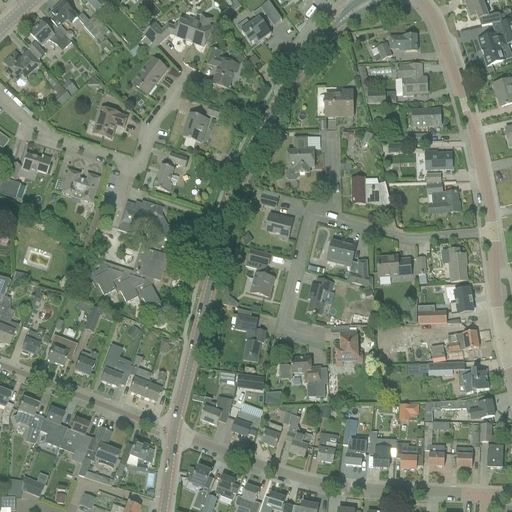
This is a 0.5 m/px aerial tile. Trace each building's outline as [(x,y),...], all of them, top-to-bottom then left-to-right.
[(88,5),(97,14),(107,5),(102,0),(77,0),(80,3),(85,8),(88,5)] [(464,0),(471,18),(477,15),(479,21),(482,27),(491,25),(501,23),(503,23),(499,15),(495,15),(489,17),(489,16),(482,0),(464,0)] [(241,32),(251,46),(257,42),(259,44),(258,44),(259,45),(272,35),(267,29),(272,26),(274,28),(282,22),(269,3),(253,15),(257,21),(241,32)] [(54,26),(59,31),(59,30),(68,22),(71,26),(78,19),(73,13),(64,4),(52,14),(56,18),(51,22),(55,26),(54,26)] [(90,22),(104,37),(109,32),(105,29),(106,28),(95,17),(90,22)] [(156,25),(144,36),(147,38),(153,45),(157,49),(171,36),(195,45),(196,42),(205,46),(206,44),(212,46),(218,30),(212,28),(209,27),(212,20),(203,17),(200,23),(190,20),(188,25),(181,22),(178,29),(169,26),(162,32),(156,25)] [(488,38),(479,41),(484,57),(488,67),(498,64),(505,62),(500,48),(511,43),(511,21),(503,23),(501,23),(504,33),(496,35),(488,38)] [(84,27),(84,28),(94,39),(96,38),(101,43),(105,39),(104,37),(89,22),(84,27)] [(42,23),(30,34),(37,42),(43,48),(50,42),(57,47),(61,44),(66,50),(72,44),(59,30),(59,31),(54,26),(56,28),(51,33),(42,23)] [(405,38),(390,39),(391,51),(399,50),(405,50),(405,52),(405,54),(408,54),(418,53),(418,52),(419,52),(418,46),(417,45),(417,37),(405,37),(405,38)] [(146,38),(142,43),(148,49),(153,45),(146,38)] [(30,52),(38,62),(46,55),(36,44),(28,51),(30,52)] [(371,51),(376,62),(382,60),(383,62),(392,58),(390,54),(386,45),(371,51)] [(213,86),(228,90),(234,73),(237,74),(239,66),(221,60),(221,61),(218,60),(220,52),(213,50),(208,65),(218,69),(213,86)] [(15,54),(4,64),(10,71),(6,75),(16,86),(18,88),(21,89),(24,88),(26,86),(27,83),(26,80),(24,78),(31,72),(33,74),(42,66),(38,62),(30,52),(21,60),(15,54)] [(143,75),(135,85),(141,89),(139,91),(140,92),(148,97),(168,71),(160,65),(152,59),(141,74),(143,75)] [(398,81),(402,80),(403,98),(414,97),(413,95),(428,94),(427,79),(422,80),(422,66),(412,67),(409,67),(398,67),(398,81)] [(361,79),(367,78),(365,68),(358,69),(361,79)] [(494,85),(500,109),(509,106),(511,105),(511,80),(511,81),(511,80),(503,83),(494,85)] [(54,101),(61,108),(71,99),(69,96),(60,85),(55,90),(60,95),(54,101)] [(76,89),(69,96),(71,99),(79,92),(76,89)] [(326,109),(326,118),(353,118),(353,93),(343,93),(343,97),(326,97),(322,97),(320,98),(319,100),(319,107),(321,109),(322,109),(326,109)] [(386,105),(386,93),(368,94),(369,106),(386,105)] [(207,116),(223,122),(225,113),(210,108),(207,116)] [(93,135),(112,141),(116,127),(124,130),(128,119),(120,116),(120,115),(102,109),(93,135)] [(413,112),(413,129),(441,128),(441,111),(413,112)] [(183,139),(202,145),(210,121),(190,115),(183,139)] [(362,143),(369,146),(374,137),(366,133),(362,143)] [(9,141),(0,135),(0,148),(2,150),(9,141)] [(405,137),(406,145),(428,144),(428,136),(405,137)] [(286,178),(290,182),(296,182),(299,178),(299,175),(310,175),(310,170),(315,169),(314,151),(309,152),(309,139),(294,140),(294,152),(288,152),(289,167),(289,170),(286,173),(286,178)] [(426,154),(426,172),(441,172),(452,171),(452,155),(439,156),(437,156),(437,154),(426,154)] [(29,170),(46,176),(51,161),(42,157),(41,160),(26,155),(21,171),(28,173),(29,170)] [(156,181),(154,187),(155,188),(155,189),(170,194),(172,186),(176,187),(178,179),(172,177),(174,171),(174,170),(176,165),(186,168),(188,160),(181,158),(171,155),(167,168),(162,167),(157,181),(156,181)] [(7,178),(15,181),(20,167),(12,164),(7,178)] [(65,183),(61,195),(72,198),(74,193),(81,196),(79,201),(81,201),(91,204),(99,180),(88,176),(86,183),(78,180),(79,176),(68,173),(65,183)] [(427,176),(427,184),(442,184),(441,175),(427,176)] [(1,179),(0,182),(0,195),(16,200),(20,185),(1,179)] [(365,180),(351,180),(352,207),(366,206),(366,205),(383,205),(384,208),(391,207),(388,194),(386,184),(379,186),(379,187),(365,187),(365,183),(365,180)] [(429,206),(430,216),(447,214),(447,215),(460,213),(459,203),(458,203),(457,193),(447,194),(443,194),(442,184),(427,184),(428,197),(432,196),(432,206),(429,206)] [(261,205),(276,209),(279,201),(263,197),(261,205)] [(140,249),(149,252),(150,249),(160,252),(161,248),(169,250),(173,237),(171,237),(173,229),(167,227),(162,216),(164,209),(142,202),(141,205),(136,203),(135,206),(127,204),(118,231),(131,236),(134,224),(144,219),(150,230),(146,231),(150,237),(148,243),(141,247),(141,246),(140,249)] [(270,216),(266,232),(276,235),(280,236),(289,238),(293,222),(270,216)] [(333,243),(328,262),(351,268),(347,283),(372,290),(372,280),(368,279),(368,262),(358,262),(358,265),(352,263),(356,249),(333,243)] [(142,299),(148,311),(160,305),(151,288),(153,281),(159,282),(167,258),(149,252),(140,249),(132,273),(98,262),(98,263),(100,263),(98,271),(89,276),(94,287),(97,285),(104,298),(115,292),(116,294),(119,293),(126,305),(138,299),(139,301),(142,299)] [(250,255),(248,263),(258,265),(256,271),(251,294),(269,299),(274,280),(264,277),(268,263),(265,262),(267,256),(267,255),(261,253),(251,251),(250,255)] [(449,262),(451,284),(456,283),(467,282),(465,265),(466,264),(465,256),(460,256),(460,251),(448,252),(449,262)] [(391,278),(392,279),(411,277),(410,261),(398,262),(398,258),(378,260),(380,279),(391,278)] [(425,260),(418,260),(419,276),(426,275),(425,260)] [(14,273),(11,282),(27,286),(30,278),(14,273)] [(0,305),(3,297),(9,281),(0,278),(0,305)] [(313,297),(308,314),(322,317),(325,305),(322,304),(325,293),(332,295),(334,285),(318,281),(316,287),(312,286),(310,296),(313,297)] [(22,329),(29,331),(43,295),(40,294),(41,290),(38,288),(29,309),(30,309),(22,329)] [(370,290),(363,293),(366,299),(372,296),(370,290)] [(456,304),(450,305),(451,315),(458,314),(458,315),(473,313),(472,305),(473,305),(473,302),(472,298),(471,299),(470,291),(455,293),(456,304)] [(419,293),(418,304),(428,305),(429,294),(419,293)] [(409,326),(417,326),(417,302),(409,302),(409,326)] [(10,323),(14,312),(0,306),(0,343),(8,347),(12,338),(14,333),(16,334),(19,327),(10,323)] [(434,307),(418,307),(419,325),(447,325),(446,313),(435,314),(434,307)] [(84,331),(93,334),(102,312),(92,309),(84,331)] [(236,326),(235,331),(245,333),(247,333),(246,341),(247,342),(247,344),(244,362),(248,362),(257,364),(261,344),(264,345),(266,332),(259,331),(258,333),(256,333),(257,331),(258,321),(238,317),(237,320),(236,326)] [(57,321),(54,330),(59,331),(62,323),(57,321)] [(133,327),(130,331),(137,336),(140,332),(133,327)] [(28,354),(36,357),(39,348),(40,346),(39,346),(42,339),(36,337),(36,335),(29,332),(26,341),(25,342),(21,352),(22,352),(22,354),(27,356),(28,354)] [(457,345),(449,346),(450,354),(462,352),(466,351),(469,351),(479,349),(476,333),(466,335),(463,335),(456,336),(457,345)] [(337,365),(336,365),(336,366),(336,367),(336,369),(343,369),(343,366),(342,365),(355,364),(363,364),(362,355),(358,355),(357,334),(351,334),(350,334),(341,335),(341,346),(342,349),(336,349),(336,351),(337,365)] [(52,349),(47,362),(49,363),(48,364),(54,366),(54,365),(62,368),(65,361),(70,363),(77,346),(75,345),(69,343),(54,337),(49,347),(52,349)] [(158,353),(165,355),(169,342),(162,340),(158,353)] [(104,373),(100,383),(117,390),(119,386),(121,380),(124,371),(114,367),(120,350),(111,346),(102,370),(105,372),(104,373)] [(443,347),(431,348),(433,358),(445,356),(444,355),(443,347)] [(74,372),(89,378),(93,369),(94,365),(97,356),(91,353),(89,357),(81,354),(79,359),(74,372)] [(292,367),(280,367),(280,381),(289,380),(289,377),(293,377),(293,375),(305,374),(306,385),(309,385),(309,388),(308,388),(309,398),(317,398),(317,399),(325,398),(324,386),(321,386),(321,384),(322,384),(322,379),(321,368),(311,369),(311,359),(291,360),(292,367)] [(428,365),(429,378),(453,377),(452,364),(428,365)] [(128,394),(142,399),(148,385),(147,385),(151,376),(138,370),(139,368),(134,366),(133,368),(132,368),(129,376),(134,378),(132,385),(128,394)] [(406,366),(406,377),(419,377),(419,366),(406,366)] [(478,372),(459,372),(459,384),(459,387),(459,388),(465,388),(466,395),(467,396),(489,391),(488,385),(487,379),(486,379),(485,373),(479,375),(478,372)] [(148,385),(142,399),(156,405),(162,391),(161,391),(163,383),(164,383),(165,375),(158,374),(157,382),(155,388),(148,385)] [(219,380),(234,382),(235,376),(220,374),(219,380)] [(239,377),(238,389),(254,391),(256,379),(239,377)] [(0,407),(4,409),(1,416),(1,427),(9,426),(9,418),(13,407),(7,404),(11,395),(0,389),(0,407)] [(266,394),(267,407),(282,406),(283,403),(266,394)] [(465,403),(441,404),(441,409),(441,412),(466,410),(467,415),(469,416),(470,416),(472,422),(481,420),(481,421),(495,418),(493,410),(495,409),(494,404),(492,404),(491,403),(484,404),(483,398),(465,403)] [(17,416),(12,418),(16,426),(19,424),(20,425),(27,428),(28,429),(39,432),(43,420),(34,417),(35,416),(35,414),(39,405),(23,399),(19,408),(17,413),(18,413),(17,415),(17,416)] [(205,409),(200,421),(217,428),(219,423),(226,425),(229,416),(233,402),(218,399),(216,405),(211,404),(212,400),(205,399),(203,408),(205,409)] [(400,406),(399,422),(409,423),(409,416),(418,417),(419,407),(400,406)] [(319,419),(328,421),(331,410),(321,408),(319,419)] [(44,445),(59,450),(63,439),(67,429),(59,426),(64,415),(50,409),(46,421),(43,420),(39,432),(48,435),(44,445)] [(283,425),(289,427),(293,409),(279,409),(279,411),(280,412),(281,413),(282,414),(286,414),(283,425)] [(236,424),(232,433),(247,439),(249,435),(255,438),(258,430),(261,421),(240,413),(237,422),(236,424)] [(424,414),(424,424),(433,423),(432,414),(426,414),(424,414)] [(289,433),(286,442),(293,445),(290,454),(305,459),(308,450),(309,448),(312,437),(300,433),(300,432),(297,428),(300,420),(296,419),(291,417),(289,427),(291,427),(289,431),(289,433)] [(67,429),(63,439),(73,443),(70,450),(76,452),(74,456),(72,462),(78,464),(73,476),(77,477),(91,439),(84,437),(89,425),(75,419),(71,429),(70,431),(67,430),(67,429)] [(346,421),(343,447),(348,448),(348,447),(349,447),(350,440),(352,439),(355,439),(357,423),(346,421)] [(262,445),(276,449),(279,440),(280,437),(283,429),(270,424),(267,432),(266,435),(262,445)] [(424,449),(423,452),(424,452),(430,453),(430,455),(429,455),(429,467),(444,468),(445,456),(444,456),(445,448),(431,448),(431,441),(432,432),(433,425),(426,424),(425,434),(424,449)] [(487,470),(502,470),(503,448),(497,448),(497,438),(492,438),(492,427),(481,426),(481,443),(488,444),(487,470)] [(472,448),(479,449),(479,434),(479,427),(471,427),(471,431),(470,434),(473,434),(472,448)] [(91,439),(77,477),(78,477),(84,479),(110,488),(113,482),(86,473),(91,463),(93,464),(95,459),(100,461),(99,465),(104,467),(112,470),(114,467),(115,463),(119,454),(105,449),(111,434),(106,432),(100,429),(96,438),(95,441),(92,439),(91,439)] [(318,462),(333,465),(336,445),(329,444),(330,437),(321,435),(319,450),(320,450),(320,452),(318,462)] [(369,450),(369,457),(369,455),(374,455),(374,469),(389,470),(390,450),(376,449),(377,437),(370,437),(370,443),(369,450)] [(347,455),(346,467),(348,467),(352,467),(361,468),(362,457),(365,457),(367,443),(350,442),(350,448),(349,447),(348,447),(348,448),(348,455),(347,455)] [(135,473),(145,474),(146,467),(142,467),(143,463),(152,466),(154,452),(148,450),(149,448),(134,443),(130,452),(128,457),(138,461),(135,473)] [(396,450),(396,460),(396,458),(402,459),(402,460),(401,470),(416,471),(417,468),(423,468),(424,452),(423,452),(424,449),(409,448),(404,448),(404,445),(397,445),(396,450)] [(457,468),(472,469),(473,457),(473,450),(456,449),(455,456),(457,457),(457,468)] [(115,475),(121,477),(128,458),(123,456),(115,475)] [(210,491),(211,492),(215,481),(209,479),(211,473),(198,468),(196,473),(194,472),(194,470),(189,469),(189,475),(190,475),(189,483),(204,489),(203,493),(202,492),(198,494),(193,509),(200,511),(201,507),(204,508),(210,491)] [(220,498),(234,503),(236,498),(240,488),(234,486),(235,482),(222,477),(219,487),(216,495),(221,497),(220,498)] [(23,483),(21,492),(36,498),(39,499),(39,498),(44,487),(24,478),(23,483)] [(7,481),(7,499),(14,499),(21,499),(21,492),(23,483),(7,481)] [(236,504),(236,506),(237,507),(239,508),(249,511),(258,511),(261,505),(256,503),(257,501),(260,491),(247,487),(243,496),(242,499),(238,497),(236,504)] [(55,495),(54,504),(64,505),(65,496),(55,495)] [(83,495),(79,507),(91,511),(95,499),(83,495)] [(266,499),(261,511),(273,511),(276,511),(293,511),(294,508),(283,506),(285,499),(271,495),(269,500),(266,499)] [(203,511),(212,511),(217,500),(209,497),(203,511)] [(0,509),(10,509),(10,511),(13,511),(14,499),(7,499),(0,499),(0,509)] [(123,510),(112,506),(109,511),(139,511),(140,509),(131,505),(126,503),(123,510)]
